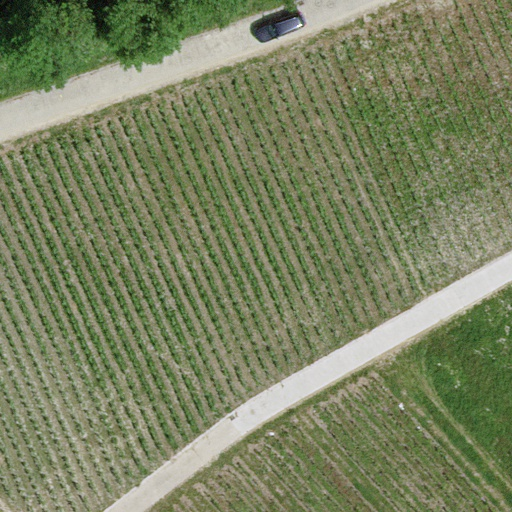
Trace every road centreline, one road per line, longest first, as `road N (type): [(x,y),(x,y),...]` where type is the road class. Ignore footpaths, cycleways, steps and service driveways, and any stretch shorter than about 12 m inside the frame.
road 1 (track): [(128,511),(248,416),(511,268)]
road 2 (residential): [(0,122),(341,0)]
